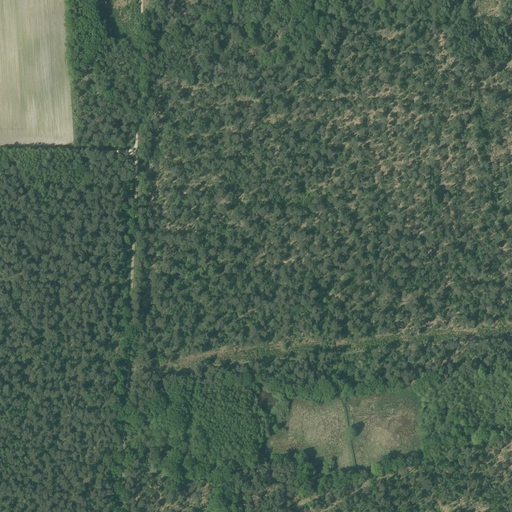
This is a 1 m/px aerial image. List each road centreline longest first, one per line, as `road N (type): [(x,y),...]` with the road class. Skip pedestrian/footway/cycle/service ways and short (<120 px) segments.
road 1 (unclassified): [(138,144),(0,147)]
road 2 (track): [(122,511),(129,375)]
